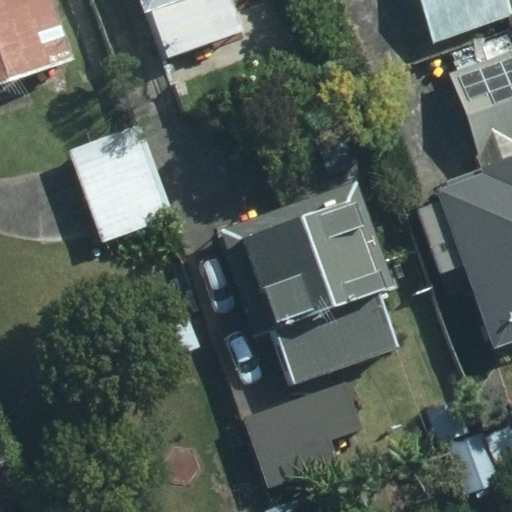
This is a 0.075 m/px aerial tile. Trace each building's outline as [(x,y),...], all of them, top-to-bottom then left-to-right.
[(72,57),(51,0),(0,0),(0,84),(45,68),(50,81),(68,75),(63,60),(72,57)] [(128,0),(136,23),(141,21),(158,67),(237,39),(222,0),(128,0)] [(507,23),(499,0),(408,0),(425,51),(507,23)] [(511,350),(511,54),(443,80),(477,174),(439,188),(441,195),(429,199),(431,208),(406,218),(430,284),(454,274),(485,360),(511,350)] [(167,226),(132,130),(61,157),(96,252),(167,226)] [(387,298),(350,189),(211,237),(248,347),(268,340),(286,392),(389,357),(371,303),(387,298)] [(194,353),(182,319),(147,330),(160,366),(194,353)] [(353,435),(336,387),(238,422),(263,494),(331,468),(322,446),(353,435)] [(511,424),(484,435),(482,430),(472,434),(459,400),(426,412),(440,449),(448,446),(465,491),(500,477),(511,472),(511,424)] [(0,511),(11,511),(0,480),(0,511)]
